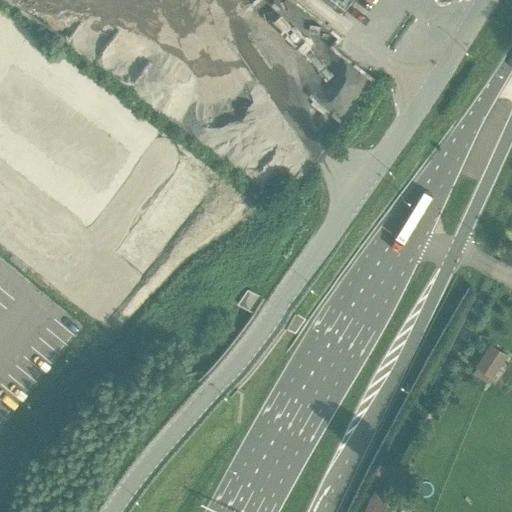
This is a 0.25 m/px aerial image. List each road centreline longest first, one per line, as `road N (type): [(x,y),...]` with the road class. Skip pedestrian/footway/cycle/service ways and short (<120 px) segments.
road 1 (unclassified): [(112,511),(328,234),(483,0)]
road 2 (primary): [(511,56),(241,511)]
road 3 (primary): [(326,511),(511,123)]
road 4 (unknown): [(348,205),(331,154),(225,0)]
road 5 (unknown): [(317,0),(428,87)]
